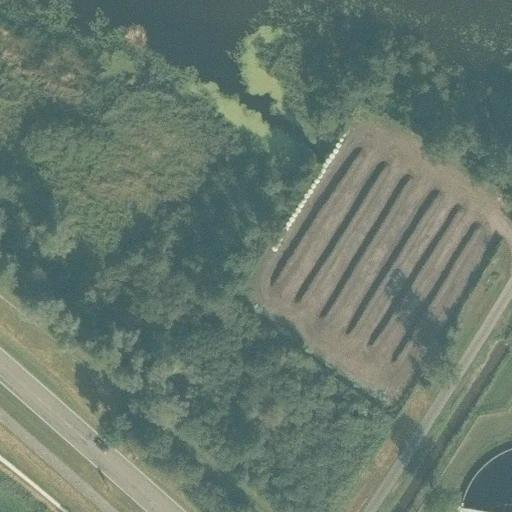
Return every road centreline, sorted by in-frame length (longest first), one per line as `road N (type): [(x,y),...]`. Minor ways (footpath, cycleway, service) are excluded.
road 1 (track): [(265,511),(0,292)]
road 2 (tertiary): [(160,511),(0,368)]
